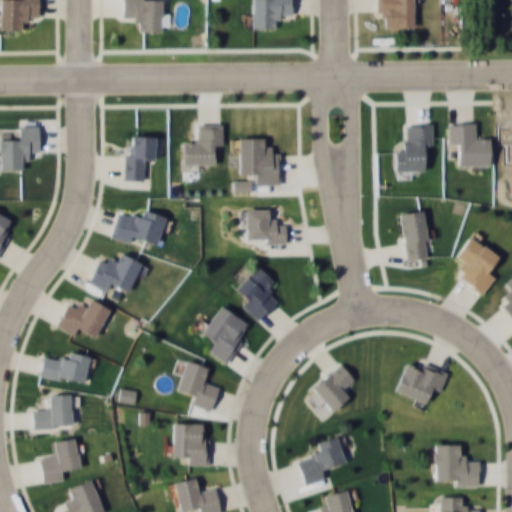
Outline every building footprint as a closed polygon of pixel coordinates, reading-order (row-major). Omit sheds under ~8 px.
[(0,0),(0,29),(26,30),(26,19),(38,19),(37,0),(0,0)] [(162,31),(162,0),(144,0),(143,0),(120,0),(121,19),(133,19),(133,31),(162,31)] [(290,17),(290,0),(251,0),(251,27),(273,28),(273,17),(290,17)] [(375,0),(376,16),(383,16),(383,27),(414,26),(413,0),(375,0)] [(477,121),(446,121),(446,143),(457,143),(458,166),(489,165),(489,134),(477,134),(477,121)] [(404,148),(393,149),(394,170),(423,170),(423,145),(432,145),(432,122),(403,123),(404,148)] [(0,169),(21,169),(21,161),(28,161),(28,149),(38,150),(38,123),(18,123),(17,134),(0,133),(0,169)] [(182,165),(211,164),(211,144),(222,144),(221,123),(192,123),(192,141),(182,141),(182,165)] [(154,158),(154,134),(133,133),(132,144),(123,144),(123,179),(143,180),(143,158),(154,158)] [(266,136),(237,136),(237,172),(250,172),(250,183),(279,183),(279,147),(266,147),(266,136)] [(285,243),(285,219),(269,219),(269,208),(244,207),(244,242),(285,243)] [(165,215),(142,208),(139,217),(116,211),(109,234),(156,248),(165,215)] [(404,260),(429,256),(423,208),(397,211),(404,260)] [(0,248),(15,221),(0,213),(0,248)] [(482,293),(494,274),(487,269),(497,253),(468,235),(453,258),(461,263),(454,274),(482,293)] [(130,290),(142,261),(121,252),(117,260),(98,253),(86,282),(107,290),(110,282),(130,290)] [(280,297),(271,288),(277,283),(256,263),(235,284),(244,293),(236,301),(258,321),(280,297)] [(499,298),(511,317),(511,274),(501,283),(507,292),(499,298)] [(110,306),(83,294),(78,303),(67,298),(54,326),(73,335),(77,326),(97,335),(110,306)] [(225,363),(251,324),(219,303),(200,332),(214,341),(207,351),(225,363)] [(37,374),(82,384),(89,354),(67,350),(65,359),(42,354),(37,374)] [(209,410),(220,381),(203,375),(206,365),(185,358),(175,386),(193,393),(189,403),(209,410)] [(422,403),(428,389),(438,393),(447,372),(416,359),(413,365),(404,361),(392,391),(422,403)] [(353,377),(338,361),(306,390),(327,414),(350,394),(343,386),(353,377)] [(70,392),(50,393),(50,405),(31,406),(31,428),(71,426),(70,392)] [(208,464),(209,432),(199,432),(199,421),(171,421),(171,453),(182,453),(182,464),(208,464)] [(314,440),(317,452),(296,458),(303,484),(326,477),(323,466),(344,460),(337,434),(314,440)] [(37,453),(41,483),(61,480),(60,469),(79,466),(75,436),(53,439),(55,451),(37,453)] [(478,486),(478,459),(469,459),(469,453),(456,453),(456,442),(429,442),(429,463),(434,463),(433,476),(442,476),(442,485),(478,486)] [(214,482),(195,486),(193,476),(171,480),(177,510),(197,506),(198,511),(217,511),(220,511),(214,482)] [(58,511),(96,511),(102,510),(91,477),(67,486),(70,496),(62,499),(66,509),(58,511)] [(324,492),(326,504),(309,507),(310,511),(353,511),(349,487),(324,492)] [(438,495),(438,511),(478,511),(478,505),(464,505),(464,494),(438,495)]
